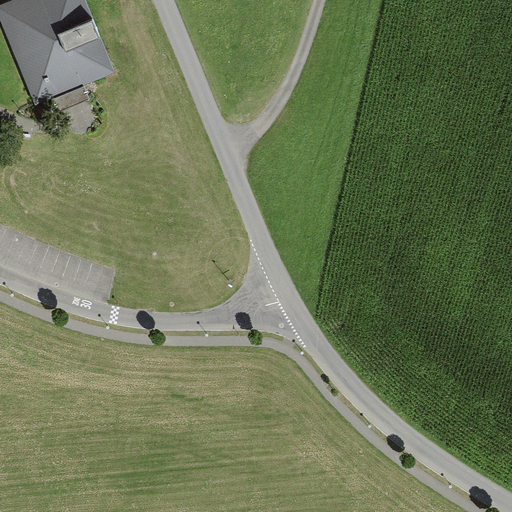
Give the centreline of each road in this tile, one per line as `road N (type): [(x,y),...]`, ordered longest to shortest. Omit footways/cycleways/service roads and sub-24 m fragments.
road 1 (residential): [(164,0),(290,299)]
road 2 (residential): [(290,299),(334,368),(389,424),(511,504)]
road 3 (residential): [(290,299),(164,323),(68,303),(0,274)]
road 4 (track): [(224,147),(255,131),(284,93),(319,0)]
